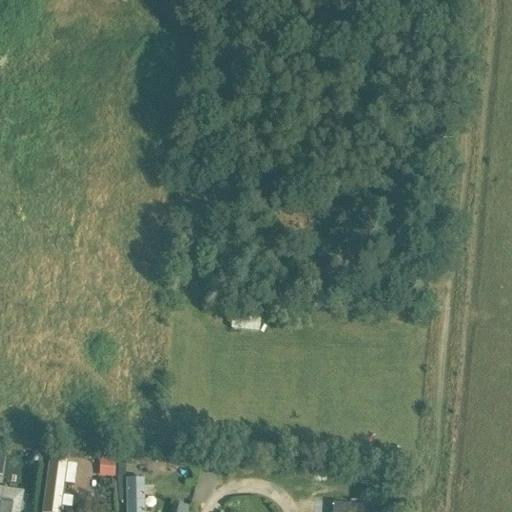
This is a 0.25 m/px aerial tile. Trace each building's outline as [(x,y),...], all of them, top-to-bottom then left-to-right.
[(49,462),(42,511),(60,511),(61,509),(62,499),(64,486),(66,466),(67,464),(49,462)] [(115,478),(115,462),(101,462),(100,477),(115,478)] [(143,482),(126,482),(126,511),(143,511),(144,498),(143,489),(143,482)] [(149,496),(148,511),(154,511),(164,511),(166,498),(149,496)] [(11,511),(13,502),(0,500),(0,511),(11,511)] [(187,511),(190,506),(173,501),(170,511),(187,511)]
